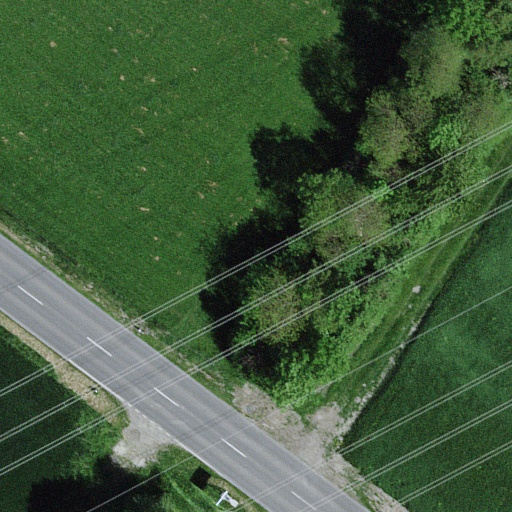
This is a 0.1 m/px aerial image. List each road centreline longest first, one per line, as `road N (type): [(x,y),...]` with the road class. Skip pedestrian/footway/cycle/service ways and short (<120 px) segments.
road 1 (primary): [(315,511),(0,276)]
road 2 (track): [(84,511),(159,394)]
